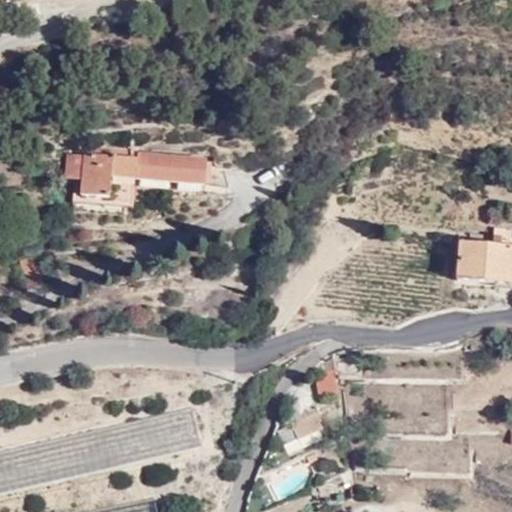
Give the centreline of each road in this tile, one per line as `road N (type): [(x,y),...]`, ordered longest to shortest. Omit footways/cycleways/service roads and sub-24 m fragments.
road 1 (unclassified): [(0,374),(79,353),(256,360),(316,332),(355,333)]
road 2 (unclassified): [(355,333),(280,384),(221,511)]
road 3 (unclassified): [(355,333),(433,336),(511,315)]
